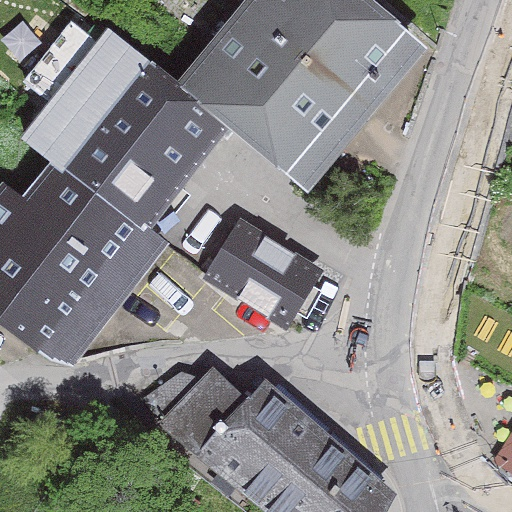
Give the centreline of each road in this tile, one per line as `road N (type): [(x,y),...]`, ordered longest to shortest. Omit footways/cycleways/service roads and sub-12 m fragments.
road 1 (residential): [(397,367),(230,358),(0,384)]
road 2 (residential): [(397,367),(412,247),(490,0)]
road 3 (residential): [(439,511),(397,367)]
